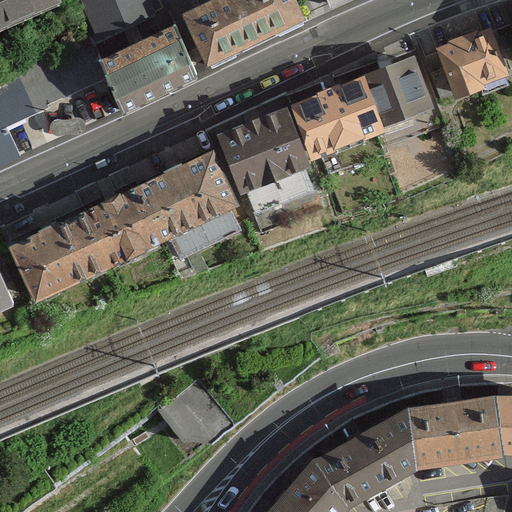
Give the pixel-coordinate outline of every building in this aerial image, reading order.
[(0,0),(0,27),(59,4),(57,0),(0,0)] [(149,0),(82,0),(97,35),(154,12),(149,0)] [(295,0),(205,0),(185,9),(210,68),(305,20),(295,0)] [(173,21),(101,52),(123,102),(195,71),(173,21)] [(510,80),(490,27),(439,46),(459,99),(510,80)] [(0,77),(0,163),(26,154),(8,122),(105,78),(82,37),(0,77)] [(437,106),(413,49),(363,70),(387,127),(437,106)] [(387,127),(363,70),(293,99),(317,156),(387,127)] [(219,131),(243,190),(313,161),(289,102),(219,131)] [(238,198),(212,146),(160,170),(186,223),(238,198)] [(186,223),(160,170),(86,207),(112,259),(186,223)] [(112,259),(86,207),(10,240),(35,294),(112,259)] [(0,304),(12,299),(0,272),(0,304)] [(310,451),(260,511),(333,511),(346,497),(415,460),(503,441),(511,441),(511,383),(499,384),(407,397),(310,451)]
